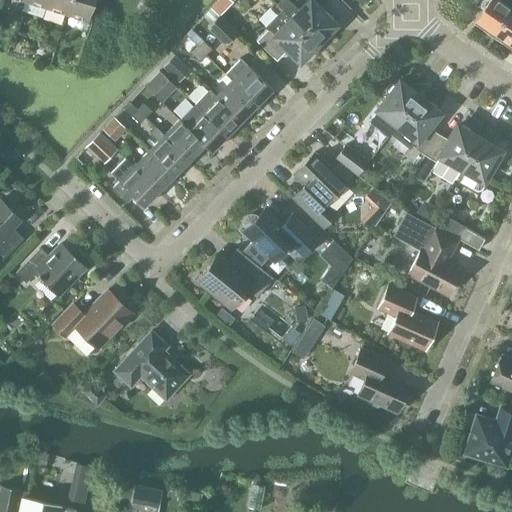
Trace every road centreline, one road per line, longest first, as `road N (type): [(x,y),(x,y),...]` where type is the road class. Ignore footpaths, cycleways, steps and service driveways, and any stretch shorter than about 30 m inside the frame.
road 1 (residential): [(157,268),(408,11)]
road 2 (residential): [(427,415),(511,225)]
road 3 (residential): [(157,268),(67,176)]
road 4 (residential): [(511,85),(408,11)]
